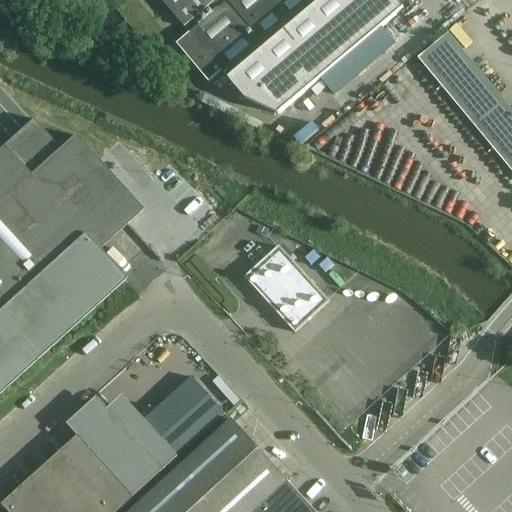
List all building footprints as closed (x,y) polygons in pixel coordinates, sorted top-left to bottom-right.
[(157,0),(182,29),(217,0),(219,0),(224,4),(176,45),(208,83),(219,74),(225,81),(245,100),(279,116),(404,10),(395,0),(157,0)] [(418,59),(511,172),(511,110),(449,34),(418,59)] [(306,112),(295,129),(307,136),(317,119),(306,112)] [(95,254),(140,213),(72,138),(57,151),(30,121),(9,140),(0,148),(0,393),(122,283),(95,254)] [(147,175),(139,182),(154,199),(162,192),(147,175)] [(137,184),(129,191),(144,208),(152,201),(137,184)] [(188,223),(204,209),(190,193),(175,206),(188,223)] [(245,279),(295,334),(329,303),(279,248),(245,279)] [(392,374),(370,395),(386,413),(409,392),(392,374)] [(192,379),(144,422),(177,459),(225,416),(192,379)] [(108,411),(78,438),(133,499),(163,472),(108,411)] [(255,511),(288,483),(232,422),(133,511),(255,511)] [(6,511),(118,511),(133,499),(78,438),(2,506),(6,511)] [(314,511),(288,483),(255,511),(314,511)]
